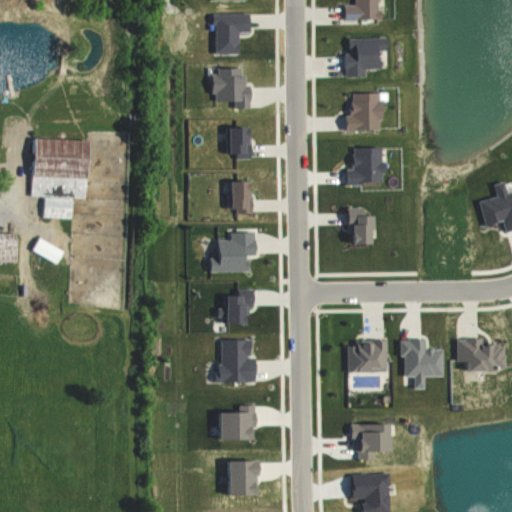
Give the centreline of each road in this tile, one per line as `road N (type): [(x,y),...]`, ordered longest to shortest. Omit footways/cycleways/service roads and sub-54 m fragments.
road 1 (residential): [(297,11),(299,511)]
road 2 (residential): [(299,294),(511,287)]
